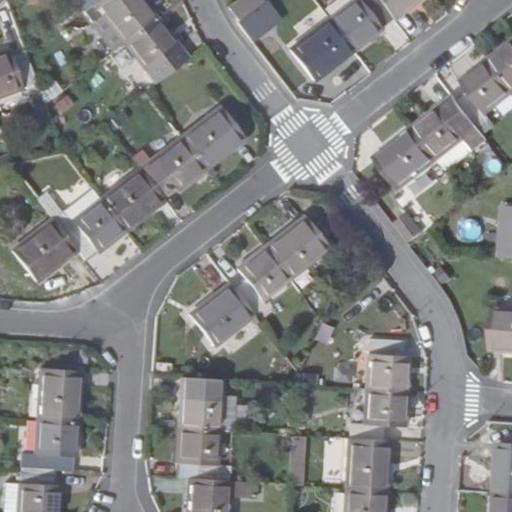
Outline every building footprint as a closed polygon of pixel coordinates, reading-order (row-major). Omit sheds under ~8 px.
[(96,0),(86,7),(76,16),(105,57),(123,44),(156,18),(141,0),(96,0)] [(261,0),(236,0),(228,6),(237,19),(257,4),(261,0)] [(392,15),(379,0),(354,0),(331,18),(354,49),(382,27),(379,25),(392,15)] [(417,0),(379,0),(392,15),(394,18),(417,0)] [(123,44),(152,80),(181,58),(172,45),(175,43),(156,18),(123,44)] [(291,49),(314,79),(354,49),(331,18),(291,49)] [(511,40),(488,59),(511,89),(511,87),(511,40)] [(8,52),(6,49),(0,50),(0,92),(35,79),(25,55),(22,46),(8,52)] [(489,116),(483,109),(511,89),(488,59),(461,80),(469,89),(456,99),(477,126),(489,116)] [(474,146),(486,137),(477,126),(456,99),(444,108),(442,105),(415,126),(438,156),(465,134),(474,146)] [(243,137),(218,106),(177,137),(201,169),(243,137)] [(415,126),(375,158),(398,188),(438,156),(415,126)] [(171,187),(174,189),(201,169),(177,137),(137,168),(158,196),(171,187)] [(158,196),(137,168),(98,197),(122,228),(160,199),(158,196)] [(71,218),(61,206),(48,215),(72,246),(81,259),(122,228),(98,197),(71,218)] [(511,203),(500,203),(498,238),(511,238),(511,203)] [(282,272),(321,241),(298,210),(258,240),(282,272)] [(424,230),(408,211),(394,221),(410,241),(424,230)] [(31,277),(72,246),(48,215),(8,246),(31,277)] [(498,254),(511,254),(511,238),(498,238),(498,254)] [(261,303),(255,294),(282,272),(258,240),(231,260),(241,274),(228,284),(249,312),(261,303)] [(249,312),(228,284),(225,281),(185,313),(209,343),(249,312)] [(511,320),(488,319),(485,357),(511,358),(511,320)] [(399,356),(401,340),(381,338),(366,338),(362,390),(402,392),(404,357),(399,356)] [(82,369),(44,368),(41,419),(80,422),(82,369)] [(214,431),(217,381),(181,378),(180,393),(176,393),(174,428),(214,431)] [(384,427),(400,428),(402,392),(362,390),(360,425),(347,425),(346,439),(383,441),(384,427)] [(39,455),(17,455),(17,469),(54,471),(78,472),(80,422),(41,419),(39,455)] [(213,465),(214,431),(174,428),(172,479),(189,480),(227,482),(227,466),(213,465)] [(300,487),(303,436),(292,436),(289,486),(300,487)] [(382,456),(383,441),(346,439),(343,489),(383,492),(385,457),(382,456)] [(324,477),(339,478),(341,441),(325,440),(324,477)] [(17,469),(17,485),(15,511),(54,511),(56,486),(54,486),(54,471),(17,469)] [(248,483),(227,482),(189,480),(189,494),(185,494),(183,511),(224,511),(225,498),(248,499),(248,483)] [(1,485),(0,511),(15,511),(17,485),(1,485)] [(382,511),(383,492),(343,489),(342,511),(382,511)]
